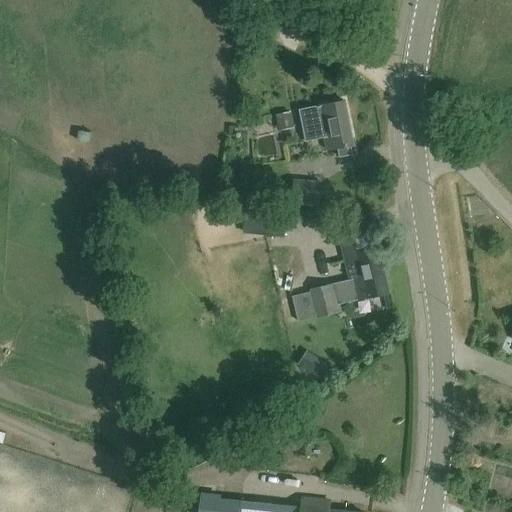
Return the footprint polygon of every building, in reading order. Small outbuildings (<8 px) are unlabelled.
[(328,150),(339,148),(340,157),(354,154),(352,145),(354,145),(345,100),(319,105),(319,106),(317,107),(317,105),(300,109),(306,141),(325,137),(328,150)] [(294,183),(293,203),(319,206),(321,186),(294,183)] [(259,210),(257,231),(284,234),(287,212),(259,210)] [(311,290),(318,316),(341,310),(339,303),(355,299),(355,300),(390,292),(374,227),(339,236),(350,280),(311,290)] [(395,314),(409,310),(402,289),(389,294),(395,314)] [(239,511),(362,511),(329,508),(329,503),(303,499),(302,507),(241,500),(239,511)]
